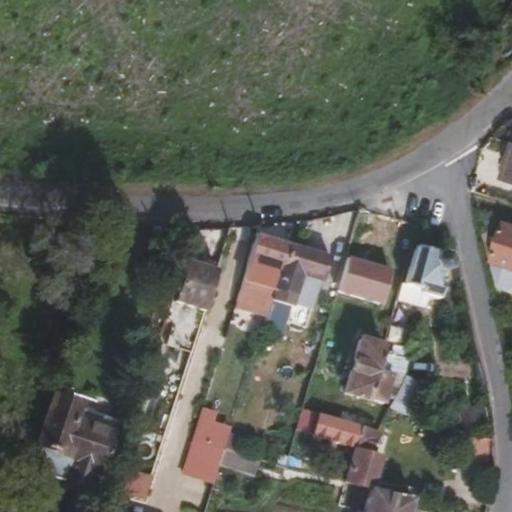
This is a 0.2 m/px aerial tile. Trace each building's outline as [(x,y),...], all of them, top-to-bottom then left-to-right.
[(360,250),(372,215),(355,210),(345,245),(360,250)] [(511,270),(511,226),(506,225),(493,265),(511,270)] [(270,279),(281,245),(249,235),(239,269),(270,279)] [(317,283),(325,259),(281,245),(270,279),(266,292),(285,298),(292,275),(317,283)] [(432,301),(438,283),(433,281),(435,272),(442,269),(443,265),(440,257),(434,254),(430,257),(409,250),(398,286),(413,290),(412,295),(432,301)] [(198,313),(212,271),(182,262),(169,303),(198,313)] [(372,404),(382,372),(368,368),(374,351),(375,347),(349,339),(333,393),(372,404)] [(392,374),(398,358),(374,351),(368,368),(382,372),(392,374)] [(401,377),(391,409),(413,415),(423,383),(401,377)] [(73,407),(46,398),(29,450),(33,451),(25,475),(57,485),(55,492),(81,500),(90,470),(96,472),(108,436),(68,423),(73,407)] [(485,405),(459,408),(461,428),(487,425),(485,405)] [(302,421),(305,413),(295,410),(292,418),(302,421)] [(365,492),(373,460),(363,457),(369,432),(363,430),(352,427),(310,415),(304,437),(345,449),(336,484),(362,491),(365,492)] [(363,430),(365,421),(355,418),(352,427),(363,430)] [(466,459),(488,457),(487,438),(465,439),(466,459)] [(211,470),(216,454),(185,446),(179,468),(200,475),(195,488),(205,491),(211,470)] [(248,481),(253,464),(216,454),(211,470),(248,481)] [(403,511),(406,503),(365,492),(362,491),(356,511),(403,511)]
